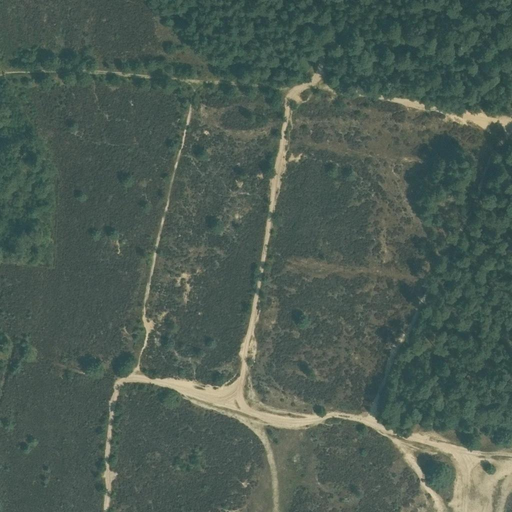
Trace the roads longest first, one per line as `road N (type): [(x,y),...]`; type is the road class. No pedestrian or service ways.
road 1 (track): [(236,403),(287,86),(320,92),(315,0)]
road 2 (track): [(511,451),(236,403)]
road 3 (track): [(109,511),(112,372),(236,403)]
road 4 (track): [(499,115),(320,92)]
road 5 (track): [(236,403),(272,454),(278,511)]
